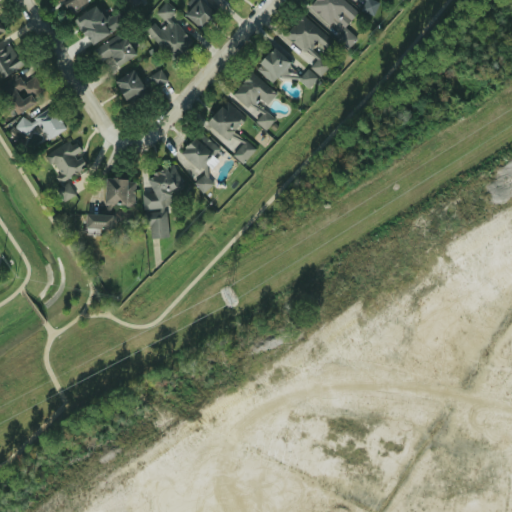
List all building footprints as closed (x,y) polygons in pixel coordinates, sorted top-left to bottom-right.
[(60,0),(69,13),(88,1),(87,0),(60,0)] [(123,0),(128,8),(142,0),(123,0)] [(215,18),(205,0),(200,0),(184,9),(195,28),(215,18)] [(356,12),(342,0),(313,0),(308,6),(320,17),(318,21),(336,37),(334,38),(346,49),(355,39),(343,27),(356,12)] [(364,0),(360,11),(372,16),(378,3),(370,0),(364,0)] [(145,31),(171,60),(191,42),(169,18),(174,12),(165,2),(154,12),(163,22),(157,27),(153,23),(145,31)] [(123,23),(115,11),(105,18),(96,4),(73,20),(90,45),(123,23)] [(330,40),(300,15),(284,35),(313,60),(296,80),(307,88),(327,64),(310,49),(315,44),(322,50),(330,40)] [(135,55),(120,31),(92,49),(107,73),(135,55)] [(0,48),(0,79),(23,63),(8,43),(0,48)] [(273,48),(254,67),(271,84),(290,65),(273,48)] [(112,81),(126,104),(145,93),(132,70),(112,81)] [(153,87),(165,82),(160,70),(149,75),(153,87)] [(275,93),(250,72),(232,94),(258,115),(254,121),(264,129),(274,118),(262,108),(275,93)] [(36,102),(32,97),(42,90),(33,77),(22,84),(15,74),(0,84),(0,92),(16,116),(36,102)] [(253,149),(232,132),(244,118),(224,101),(206,123),(236,148),(231,155),(241,163),(253,149)] [(37,120),(45,139),(63,131),(56,112),(37,120)] [(24,135),(31,126),(21,118),(14,128),(24,135)] [(217,150),(199,132),(179,152),(197,170),(217,150)] [(87,163),(68,138),(44,157),(62,182),(87,163)] [(143,213),(144,225),(147,232),(147,239),(167,237),(165,215),(161,207),(177,200),(176,191),(182,188),(172,165),(147,176),(148,184),(151,191),(141,196),(141,209),(143,213)] [(103,206),(133,206),(133,180),(103,180),(103,206)] [(73,197),(70,187),(58,191),(61,201),(73,197)] [(111,229),(111,215),(84,215),(84,229),(111,229)]
